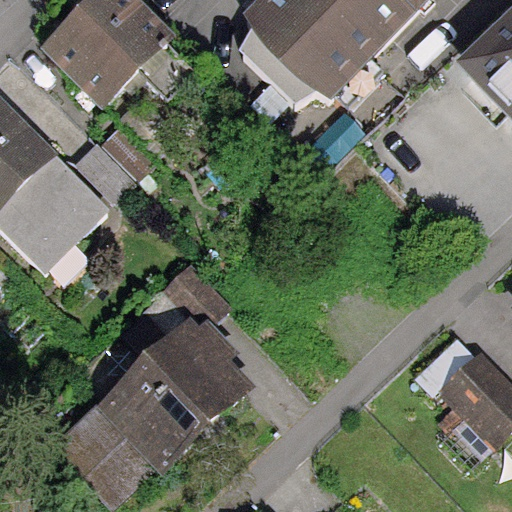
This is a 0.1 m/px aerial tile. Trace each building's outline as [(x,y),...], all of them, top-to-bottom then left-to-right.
[(129,0),(123,0),(53,68),(112,129),(185,58),(129,0)] [(440,0),(272,0),(248,25),(334,109),(440,0)] [(511,35),(472,75),(511,114),(511,35)] [(0,106),(0,105),(0,235),(41,274),(106,206),(0,106)] [(187,311),(46,450),(106,511),(119,511),(255,379),(187,311)] [(511,386),(481,356),(441,398),(493,449),(511,429),(511,386)]
